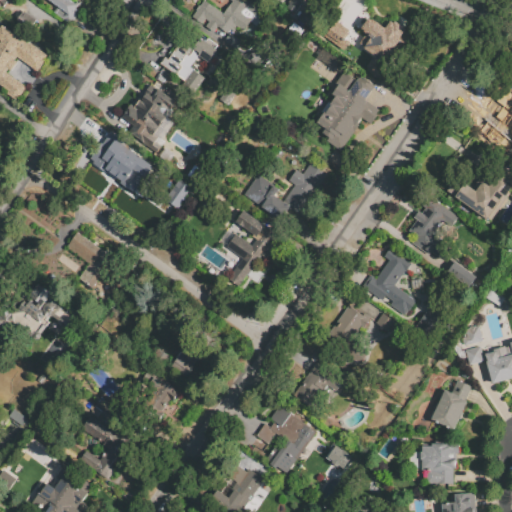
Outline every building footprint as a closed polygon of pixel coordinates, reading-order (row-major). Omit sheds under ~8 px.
[(48,0),(71,0),(78,5),(75,9),(78,10),(76,13),(78,14),(70,25),(52,12),(57,6),(48,0)] [(241,41),(236,48),(204,26),(208,21),(205,19),(202,23),(192,16),(196,11),(194,10),(198,5),(199,6),(203,0),(222,14),(231,0),(248,0),(260,8),(244,31),(237,27),(231,35),(241,41)] [(286,7),(290,0),(304,0),(295,13),(286,7)] [(26,30),(34,18),(22,10),(14,22),(26,30)] [(379,15),(390,18),(389,23),(378,21),(379,15)] [(324,37),(333,22),(349,33),(345,38),(350,42),(344,50),(324,37)] [(0,85),(0,28),(3,24),(47,56),(44,60),(45,60),(37,71),(16,57),(14,60),(16,62),(10,70),(8,69),(6,72),(26,86),(18,98),(17,97),(15,100),(6,94),(8,91),(0,85)] [(369,50),(363,35),(370,32),(369,29),(379,24),(383,34),(384,33),(387,41),(396,38),(401,52),(374,63),(373,59),(372,59),(370,58),(368,56),(368,54),(368,52),(369,50)] [(159,64),(164,57),(167,59),(169,55),(167,54),(171,48),(173,50),(176,46),(173,44),(184,28),(216,50),(208,62),(198,55),(190,67),(205,78),(196,89),(159,64)] [(317,57),(323,47),(341,59),(334,68),(317,57)] [(343,72),(356,81),(359,77),(374,88),(372,91),(375,94),(361,114),(363,115),(357,124),(358,125),(340,151),(326,141),(329,137),(316,128),(319,124),(317,123),(323,113),(321,112),(328,102),(330,103),(335,96),(332,94),(338,85),(336,83),(343,72)] [(219,99),(231,82),(240,89),(228,105),(219,99)] [(176,103),(149,141),(123,123),(125,120),(121,117),(130,105),(133,107),(149,85),(176,103)] [(490,122),(497,127),(501,122),(491,115),(505,94),(511,98),(511,119),(497,141),(483,132),(490,122)] [(119,151),(114,159),(126,166),(119,176),(107,169),(100,179),(84,168),(103,140),(119,151)] [(243,194),(256,174),(278,189),(274,196),(283,202),(294,185),(288,181),(296,169),(302,173),(309,163),(327,175),(291,227),(243,194)] [(447,191),(456,177),(472,189),(476,183),(477,182),(478,180),(481,179),(483,179),(485,180),(487,182),(490,184),(499,172),(503,175),(505,171),(511,175),(511,186),(509,191),(510,192),(491,221),(447,191)] [(163,198),(176,208),(191,188),(178,179),(163,198)] [(117,192),(124,181),(135,188),(128,199),(117,192)] [(409,231),(431,198),(450,211),(434,235),(449,246),(440,258),(425,247),(424,248),(420,246),(419,248),(412,243),(413,241),(411,239),(414,234),(409,231)] [(244,210),(277,232),(269,243),(275,247),(267,260),(261,256),(240,287),(228,279),(242,259),(225,247),(234,234),(251,246),(256,239),(251,236),(253,234),(235,223),(244,210)] [(77,232),(115,258),(93,289),(77,278),(87,263),(66,248),(77,232)] [(362,287),(370,275),(376,279),(389,260),(384,256),(389,249),(411,264),(396,287),(416,300),(408,312),(386,297),(382,301),(362,287)] [(443,270),(463,290),(474,279),(455,259),(443,270)] [(49,317),(46,316),(45,315),(41,321),(24,310),(30,300),(27,298),(38,283),(58,297),(54,302),(74,316),(67,326),(64,324),(62,326),(57,322),(58,320),(53,316),(51,317),(49,317)] [(505,298),(500,306),(486,298),(491,290),(505,298)] [(364,313),(371,318),(364,328),(360,326),(347,345),(329,333),(348,305),(362,315),(364,313)] [(386,332),(393,322),(381,312),(374,322),(386,332)] [(417,329),(430,336),(438,320),(425,313),(417,329)] [(483,340),(464,345),(462,339),(467,338),(465,330),(469,330),(468,328),(474,326),(475,327),(479,326),(483,340)] [(187,341),(204,352),(186,379),(169,368),(187,341)] [(511,378),(511,342),(510,343),(511,346),(505,348),(505,346),(496,349),(496,351),(486,354),(488,362),(487,362),(493,384),(511,378)] [(480,346),(483,360),(476,362),(469,364),(466,350),(480,346)] [(292,395),(315,362),(335,376),(330,384),(325,381),(324,382),(326,384),(321,391),(319,389),(314,397),(321,402),(315,411),(292,395)] [(159,379),(178,392),(172,401),(168,399),(159,412),(146,404),(155,390),(153,388),(159,379)] [(458,380),(472,387),(469,393),(465,401),(467,402),(453,431),(430,421),(445,390),(452,393),(458,380)] [(279,404),(293,414),(292,415),(316,432),(302,452),(277,435),(270,445),(257,436),(279,404)] [(109,428),(123,437),(125,434),(131,438),(105,477),(80,460),(86,451),(99,460),(106,449),(90,438),(91,436),(81,429),(89,416),(108,429),(109,428)] [(458,441),(458,448),(459,448),(459,454),(453,454),(453,458),(456,458),(456,469),(453,469),(453,476),(452,476),(452,483),(426,483),(426,470),(422,470),(422,459),(420,459),(420,451),(424,451),(424,445),(429,445),(429,443),(434,443),(434,441),(458,441)] [(334,443),(352,456),(342,471),(323,458),(334,443)] [(419,452),(408,452),(408,467),(419,467),(419,452)] [(64,466),(70,471),(66,476),(81,486),(85,480),(92,486),(79,506),(74,502),(72,505),(79,510),(80,509),(84,511),(43,511),(50,503),(39,495),(41,493),(37,490),(42,482),(46,484),(47,483),(55,489),(60,481),(55,478),(64,466)] [(264,479),(241,511),(224,511),(208,501),(217,488),(226,494),(235,481),(231,478),(239,467),(247,472),(249,468),(264,479)] [(472,492),(473,499),(474,511),(442,511),(442,503),(455,501),(454,494),(472,492)]
